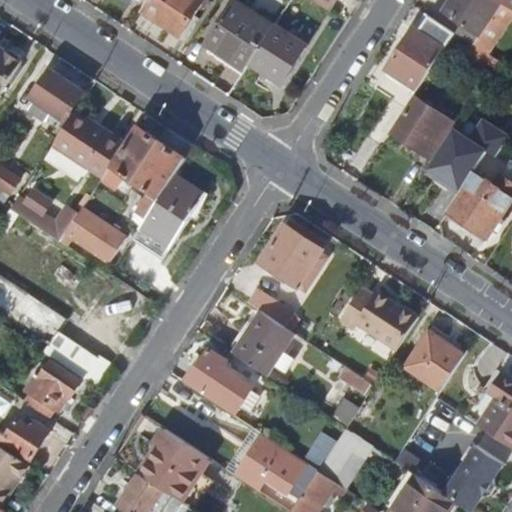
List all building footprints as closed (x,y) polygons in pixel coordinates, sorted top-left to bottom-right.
[(148,0),(142,9),(182,36),(204,0),(148,0)] [(311,0),(330,13),(338,0),(311,0)] [(451,0),(444,11),(480,35),(502,1),(500,0),(451,0)] [(236,1),(207,44),(245,69),(250,62),(274,26),(236,1)] [(274,26),(250,62),(282,84),(307,46),(275,24),(274,26)] [(417,28),(391,69),(421,89),(447,49),(417,28)] [(466,52),(487,66),(489,64),(495,68),(500,62),(472,44),(466,52)] [(0,97),(1,99),(24,64),(23,64),(22,58),(13,53),(8,54),(0,48),(0,97)] [(32,99),(51,70),(38,62),(20,90),(32,99)] [(51,70),(32,99),(34,100),(28,109),(28,112),(44,123),(47,122),(53,113),(66,121),(85,93),(51,70)] [(416,97),(394,132),(435,160),(454,131),(458,125),(416,97)] [(54,148),(103,180),(127,144),(78,112),(54,148)] [(127,144),(103,180),(116,188),(126,173),(152,191),(163,199),(177,177),(189,160),(138,127),(127,144)] [(427,173),(460,195),(475,172),(489,152),(497,158),(510,138),(493,127),(486,137),(478,133),(472,142),(454,131),(435,160),(427,173)] [(489,238),(511,202),(511,183),(502,177),(497,186),(475,172),(460,195),(450,211),(489,238)] [(148,221),(142,229),(172,248),(207,196),(177,177),(163,199),(148,221)] [(152,191),(137,213),(148,221),(163,199),(152,191)] [(67,234),(111,264),(127,239),(83,209),(67,234)] [(324,251),(288,227),(262,264),(301,290),(324,251)] [(0,252),(0,273),(10,280),(19,265),(0,252)] [(0,273),(0,322),(47,354),(61,333),(70,321),(10,280),(0,273)] [(353,333),(392,359),(419,318),(402,307),(401,309),(392,304),(394,301),(379,291),(376,295),(363,287),(336,329),(349,338),(353,333)] [(250,305),(263,313),(278,323),(286,311),(258,293),(250,305)] [(263,313),(237,354),(270,376),(296,336),(278,323),(263,313)] [(47,354),(86,380),(100,359),(61,333),(47,354)] [(431,333),(408,369),(443,393),(466,357),(431,333)] [(213,348),(191,383),(209,395),(239,415),(258,385),(229,366),(232,360),(213,348)] [(33,396),(27,403),(28,403),(52,419),(66,397),(71,401),(84,383),(54,364),(43,381),(38,378),(28,393),(33,396)] [(489,430),(511,393),(511,377),(506,374),(494,394),(498,396),(479,424),(489,430)] [(486,391),(472,414),(481,420),(495,397),(486,391)] [(511,393),(489,430),(511,445),(511,393)] [(10,402),(16,406),(15,407),(22,413),(28,403),(27,403),(15,394),(10,402)] [(365,401),(347,427),(362,437),(380,410),(365,401)] [(1,433),(0,433),(0,444),(19,458),(20,455),(33,464),(53,433),(34,421),(29,427),(21,422),(10,438),(1,433)] [(142,472),(144,474),(167,489),(184,500),(212,458),(167,427),(157,442),(160,444),(142,472)] [(323,464),(340,439),(325,430),(309,455),(323,464)] [(266,433),(238,475),(259,489),(268,476),(301,498),(320,469),(266,433)] [(19,458),(0,444),(0,505),(4,508),(32,466),(19,458)] [(508,464),(480,446),(448,494),(457,500),(463,504),(475,511),(476,511),(486,498),(494,496),(500,487),(498,479),(508,464)] [(320,469),(301,498),(292,511),(293,511),(320,511),(336,489),(345,495),(349,488),(320,469)] [(410,469),(383,511),(384,511),(395,511),(410,489),(405,486),(414,471),(410,469)] [(410,489),(395,511),(449,511),(457,500),(448,494),(414,471),(405,486),(410,489)] [(144,474),(123,505),(133,511),(151,511),(167,489),(144,474)] [(457,500),(449,511),(457,511),(463,504),(457,500)]
